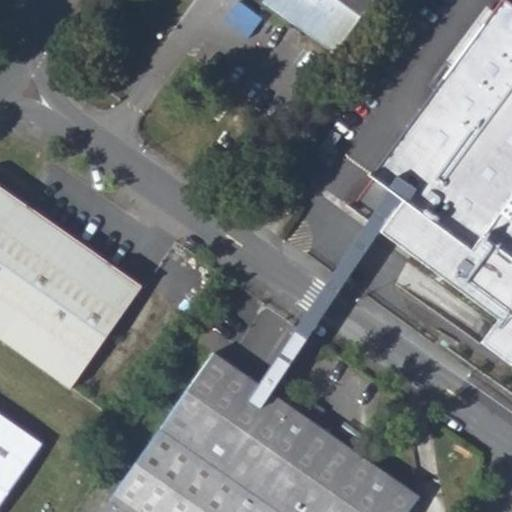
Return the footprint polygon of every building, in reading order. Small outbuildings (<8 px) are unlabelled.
[(378,0),(261,0),(258,5),(289,29),(287,32),(299,42),(303,39),(332,61),(363,21),(378,0)] [(511,0),(498,0),(473,33),(430,90),(419,91),(370,157),(397,176),(367,216),(511,325),(511,0)] [(321,147),(331,153),(342,135),(332,129),(321,147)] [(0,338),(72,387),(127,304),(103,287),(116,268),(0,188),(0,338)] [(274,208),(284,215),(291,207),(280,199),(274,208)] [(103,287),(127,304),(140,284),(116,268),(103,287)] [(412,511),(421,500),(216,355),(111,500),(101,511),(412,511)] [(0,510),(44,446),(0,415),(0,510)]
